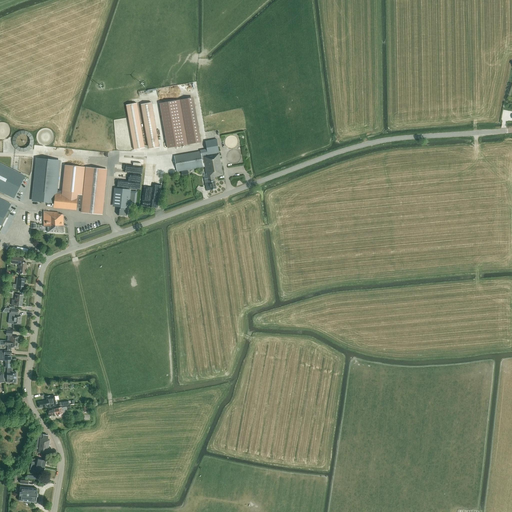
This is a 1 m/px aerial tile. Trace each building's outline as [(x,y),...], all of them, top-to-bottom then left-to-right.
[(199,142),(191,98),(179,100),(187,144),(199,142)] [(179,100),(160,104),(167,148),(187,144),(179,100)] [(160,147),(152,102),(141,104),(149,149),(160,147)] [(126,105),(134,150),(144,148),(137,103),(126,105)] [(36,136),(18,130),(12,148),(30,154),(36,136)] [(207,149),(200,150),(200,151),(201,157),(219,153),(216,139),(205,141),(207,149)] [(219,153),(201,157),(200,151),(174,156),(177,172),(203,167),(203,164),(204,163),(206,174),(207,178),(204,179),(207,191),(216,189),(214,177),(219,176),(223,175),(219,153)] [(102,214),(107,170),(86,168),(83,192),(82,192),(85,168),(65,166),(62,191),(56,191),(59,161),(37,158),(33,201),(54,203),(54,207),(76,209),(76,208),(82,208),(81,212),(102,214)] [(13,197),(24,176),(13,171),(12,171),(0,164),(0,190),(2,192),(13,197)] [(153,204),(161,205),(163,176),(154,176),(153,204)] [(120,209),(119,216),(128,217),(129,203),(135,204),(136,192),(130,192),(130,190),(115,188),(113,206),(121,206),(121,209),(120,209)] [(0,225),(10,205),(0,199),(0,225)] [(47,233),(64,233),(63,215),(58,214),(59,213),(43,211),(43,227),(48,227),(47,233)] [(25,274),(27,263),(23,263),(23,258),(13,257),(12,264),(19,264),(18,273),(25,274)] [(25,278),(17,278),(16,289),(24,290),(25,278)] [(15,300),(12,300),(11,305),(14,306),(22,307),(23,295),(15,295),(15,300)] [(9,319),(14,320),(14,324),(20,325),(21,316),(18,316),(18,314),(19,310),(10,309),(9,319)] [(18,345),(18,343),(13,342),(13,341),(11,340),(11,342),(8,341),(0,340),(2,340),(2,344),(8,345),(7,351),(4,350),(4,352),(4,354),(11,355),(11,351),(11,348),(18,348),(18,345)] [(10,368),(8,368),(8,373),(7,373),(7,381),(10,381),(10,382),(16,383),(16,372),(10,372),(10,368)] [(45,401),(38,402),(39,408),(47,406),(47,408),(57,406),(56,406),(54,396),(55,396),(50,396),(46,397),(46,401),(45,401)] [(51,408),(48,409),(49,416),(55,415),(57,415),(62,414),(62,413),(61,408),(54,409),(51,410),(51,408)] [(42,434),(40,434),(40,436),(38,436),(38,438),(35,452),(36,452),(38,452),(38,453),(47,454),(50,440),(48,440),(48,436),(43,435),(42,435),(42,434)] [(35,465),(31,464),(31,466),(37,468),(36,471),(43,473),(44,467),(37,465),(35,465)] [(37,493),(37,489),(20,487),(19,501),(25,501),(24,502),(30,503),(31,502),(36,502),(36,497),(37,497),(37,493)]
